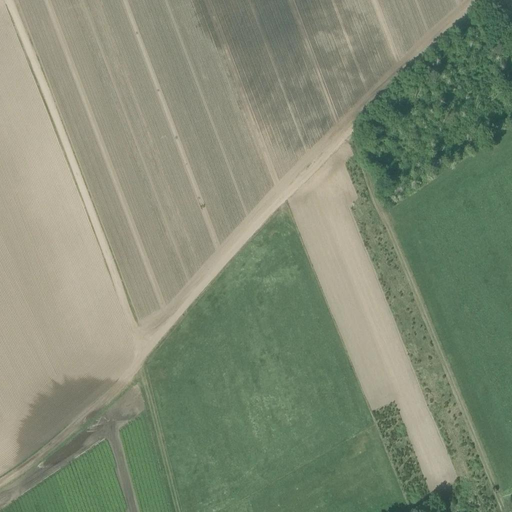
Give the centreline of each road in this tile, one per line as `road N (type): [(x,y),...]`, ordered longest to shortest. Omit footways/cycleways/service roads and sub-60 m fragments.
road 1 (track): [(493,0),(351,128),(223,262),(112,397),(0,487)]
road 2 (track): [(505,511),(351,128)]
road 3 (track): [(140,360),(9,0)]
road 4 (track): [(140,360),(177,511)]
